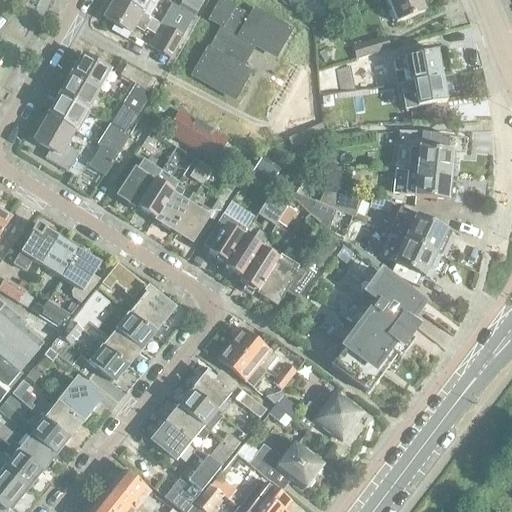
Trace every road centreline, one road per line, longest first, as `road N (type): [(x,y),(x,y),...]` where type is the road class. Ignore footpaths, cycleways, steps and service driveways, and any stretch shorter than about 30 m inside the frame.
road 1 (residential): [(0,166),(206,297),(210,309),(56,511)]
road 2 (tertiary): [(372,511),(511,334)]
road 3 (residential): [(0,130),(76,0)]
